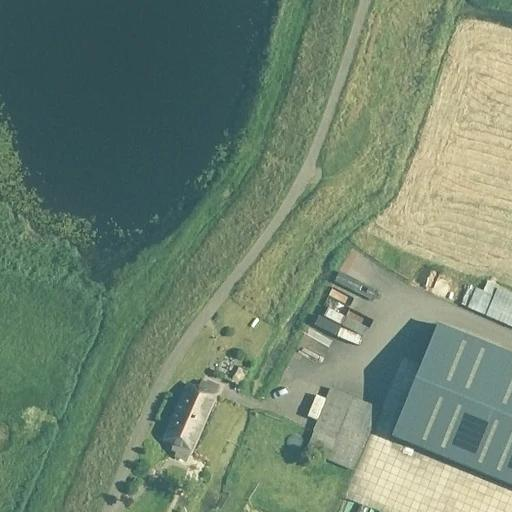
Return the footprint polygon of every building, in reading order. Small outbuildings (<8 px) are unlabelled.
[(511,333),(511,303),(483,295),(482,299),(465,294),(459,319),(511,333)] [(336,328),(343,314),(328,305),(320,319),(336,328)] [(511,359),(435,328),(390,438),(511,488),(511,359)] [(174,414),(201,426),(217,390),(205,385),(201,394),(186,387),(174,414)] [(351,472),(377,411),(330,391),(325,402),(314,398),(306,419),(317,424),(304,454),(351,472)] [(201,426),(174,414),(161,443),(177,450),(173,459),(185,464),(201,426)]
